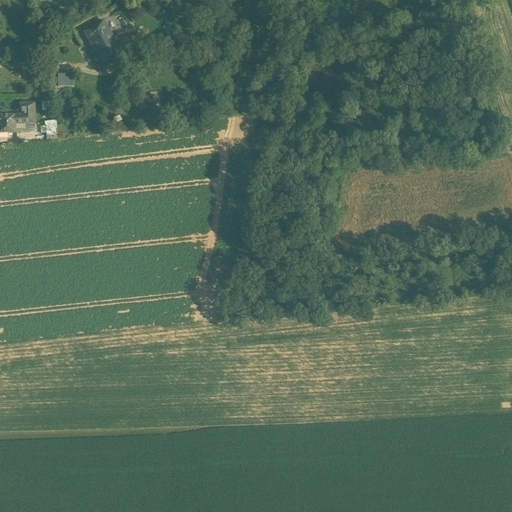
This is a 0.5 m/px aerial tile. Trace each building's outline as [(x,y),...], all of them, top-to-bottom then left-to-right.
[(113,39),(103,22),(85,32),(104,67),(122,57),(112,39),(113,39)] [(203,67),(191,68),(194,105),(206,104),(203,67)] [(73,74),(57,76),(59,89),(75,86),(73,74)] [(35,103),(20,104),(20,115),(20,124),(23,124),(35,124),(35,103)] [(153,103),(107,108),(108,117),(154,111),(153,103)] [(20,115),(0,115),(0,133),(14,133),(14,129),(14,124),(20,124),(20,115)] [(66,124),(56,126),(57,134),(67,133),(66,124)] [(56,126),(46,127),(47,136),(57,134),(56,126)]
